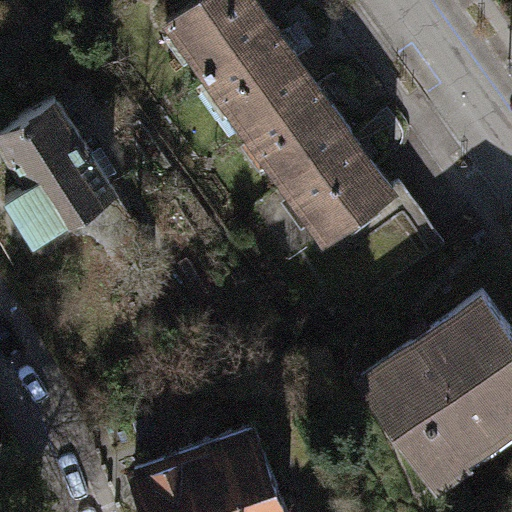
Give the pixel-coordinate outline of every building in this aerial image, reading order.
[(187,0),(167,15),(207,71),(275,21),(260,0),(187,0)] [(297,52),(275,21),(207,71),(245,124),(314,75),(325,67),(308,44),(297,52)] [(353,131),(314,75),(245,124),(285,179),(353,131)] [(5,191),(32,235),(111,186),(52,91),(0,123),(0,135),(26,178),(5,191)] [(392,184),(353,131),(285,179),(324,233),(392,184)] [(452,447),(498,414),(511,404),(511,334),(476,284),(351,373),(426,479),(459,456),(452,447)] [(137,468),(153,511),(286,511),(252,421),(137,468)]
